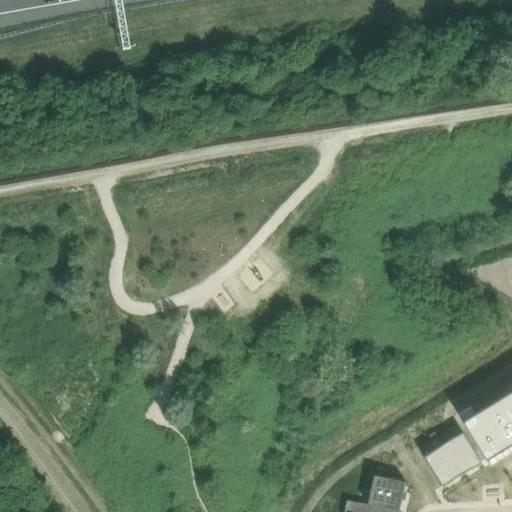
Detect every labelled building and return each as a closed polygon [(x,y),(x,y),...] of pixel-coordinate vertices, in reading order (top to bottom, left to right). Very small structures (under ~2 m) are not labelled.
[(511,389),(462,420),(486,459),(511,442),(511,389)] [(463,432),(443,444),(462,474),(481,462),(463,432)] [(443,444),(424,456),(442,486),(462,474),(443,444)] [(374,474),(371,489),(402,496),(406,481),(374,474)] [(371,489),(367,504),(399,511),(402,496),(371,489)] [(347,500),(343,511),(398,511),(399,511),(367,504),(347,500)]
